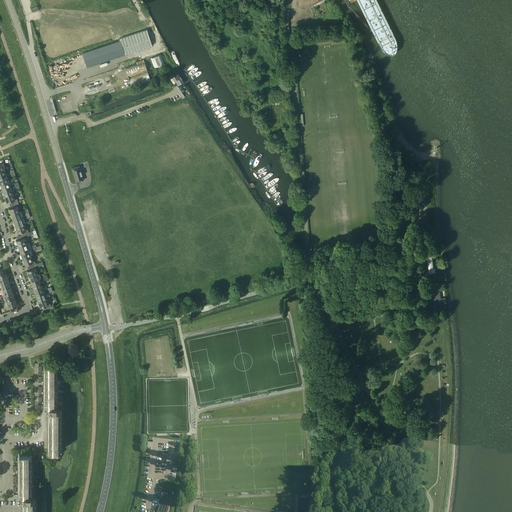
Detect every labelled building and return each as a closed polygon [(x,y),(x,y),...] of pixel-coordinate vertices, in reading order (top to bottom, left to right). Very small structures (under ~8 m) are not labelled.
[(87,67),(152,45),(148,33),(146,29),(119,38),(120,40),(82,53),(87,67)] [(161,54),(150,58),(154,67),(164,63),(161,54)] [(150,80),(143,60),(136,62),(137,64),(125,68),(131,87),(143,83),(144,84),(150,82),(150,80)] [(76,182),(83,180),(79,166),(71,168),(76,182)] [(0,184),(9,181),(6,175),(0,177),(0,184)] [(0,184),(2,190),(11,187),(9,181),(0,184)] [(4,196),(13,193),(11,187),(2,190),(4,196)] [(9,205),(18,202),(16,199),(15,199),(13,193),(4,196),(6,203),(8,202),(9,205)] [(11,214),(19,211),(17,205),(19,205),(18,202),(9,205),(10,207),(9,208),(11,214)] [(13,221),(22,217),(19,211),(11,214),(13,221)] [(22,217),(13,221),(15,227),(24,224),(22,217)] [(20,235),(29,232),(27,227),(25,227),(24,224),(15,227),(17,233),(19,232),(20,235)] [(18,246),(27,243),(24,237),(30,235),(29,232),(20,235),(21,238),(16,240),(18,246)] [(20,252),(29,249),(27,243),(18,246),(20,252)] [(22,259),(31,255),(29,249),(20,252),(22,259)] [(27,267),(36,264),(35,261),(33,261),(31,255),(22,259),(25,265),(26,264),(27,267)] [(29,277),(37,274),(35,268),(37,267),(36,264),(27,267),(28,270),(27,270),(29,277)] [(0,282),(8,280),(6,274),(0,275),(0,282)] [(31,283),(40,280),(37,274),(29,277),(31,283)] [(0,284),(2,289),(10,286),(8,280),(0,282),(0,284)] [(33,289),(40,287),(42,286),(40,280),(31,283),(33,289)] [(438,286),(438,288),(427,290),(429,305),(446,303),(445,297),(441,298),(440,291),(445,290),(444,285),(438,286)] [(4,295),(12,292),(10,286),(2,289),(4,295)] [(35,295),(40,294),(44,292),(42,286),(40,287),(33,289),(35,295)] [(6,301),(15,298),(12,292),(4,295),(6,301)] [(38,301),(40,301),(46,298),(44,292),(40,294),(35,295),(38,301)] [(13,307),(16,306),(16,305),(17,304),(15,298),(6,301),(8,307),(13,306),(13,307)] [(40,301),(38,301),(40,307),(42,307),(43,310),(51,307),(50,303),(48,304),(46,298),(40,301)] [(48,450),(61,450),(61,409),(55,409),(55,405),(56,405),(55,405),(55,364),(56,364),(44,364),(44,405),(44,409),(48,409),(48,447),(48,450)] [(35,511),(35,498),(30,498),(30,495),(30,494),(30,454),(30,453),(18,453),(18,454),(19,454),(19,494),(18,494),(18,495),(19,495),(19,498),(22,498),(22,499),(23,499),(22,511),(35,511)] [(157,511),(167,511),(172,497),(162,494),(157,511)] [(299,500),(298,511),(309,511),(310,501),(299,500)]
